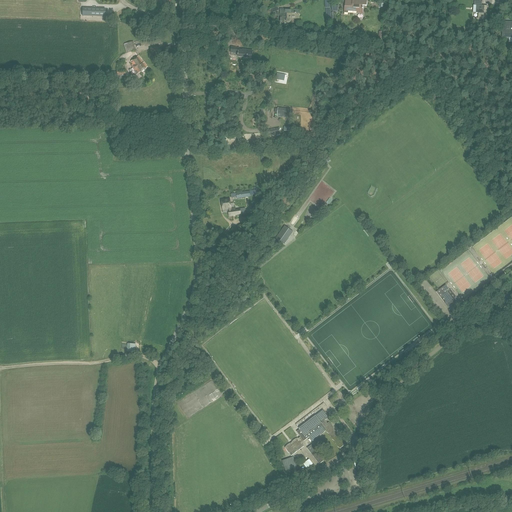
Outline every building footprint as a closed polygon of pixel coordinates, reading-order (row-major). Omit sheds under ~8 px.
[(346,4),(345,7),(344,6),(344,13),(348,13),(348,12),(357,12),(356,14),(363,14),(363,8),(362,8),(363,6),(366,6),(367,1),(356,0),(345,0),(345,4),(346,4)] [(473,18),(473,22),(483,23),(483,19),(486,19),(487,6),(482,6),(482,0),(474,0),(474,5),(476,5),(476,13),(478,13),(478,18),(473,18)] [(105,16),(105,8),(83,8),(82,16),(105,16)] [(300,10),(280,10),(279,23),(291,24),(291,19),(299,19),(300,10)] [(511,22),(510,23),(510,22),(506,22),(506,23),(503,22),(503,35),(510,36),(510,37),(511,37),(511,22)] [(133,41),(124,44),(126,53),(136,50),(133,41)] [(238,53),(238,57),(252,59),(252,51),(239,50),(239,48),(231,47),(231,52),(238,53)] [(147,67),(143,63),(138,56),(130,62),(133,66),(132,67),(135,71),(136,70),(138,73),(147,67)] [(291,109),(278,108),(277,117),(290,118),(291,109)] [(241,215),(240,209),(235,210),(235,208),(231,208),(230,200),(221,201),(223,210),(228,209),(229,216),(241,215)] [(285,226),(277,239),(284,244),(289,238),(285,235),(289,229),(285,226)] [(455,303),(447,293),(450,290),(446,285),(436,292),(442,300),(448,308),(455,303)] [(456,302),(460,300),(453,289),(449,292),(456,302)] [(326,414),(323,410),(299,429),(300,430),(297,432),(301,437),(298,439),(298,438),(294,440),(291,443),(288,445),(285,448),(289,453),(290,453),(290,455),(291,456),(304,447),(303,446),(302,444),(301,443),(309,437),(312,442),(327,431),(327,432),(329,434),(331,438),(334,441),(336,446),(340,449),(345,445),(344,440),(340,437),(338,433),(334,430),(333,426),(329,423),(328,424),(327,423),(325,420),(326,420),(327,419),(327,420),(329,419),(328,418),(329,418),(326,414)] [(319,465),(324,461),(312,445),(307,449),(319,465)] [(286,471),(297,467),(293,457),(282,461),(286,471)] [(310,459),(304,464),(308,468),(314,463),(310,459)]
